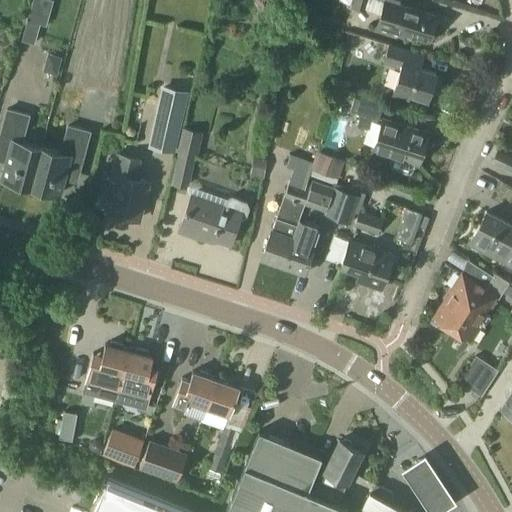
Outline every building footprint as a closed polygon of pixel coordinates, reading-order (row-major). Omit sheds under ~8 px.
[(40,23),(46,25),(53,0),(32,0),(21,40),(34,44),(40,23)] [(429,41),(438,15),(399,3),(400,0),(356,0),(354,7),(371,12),(374,0),(383,0),(385,1),(376,29),(404,38),(405,34),(429,41)] [(414,53),(389,44),(383,62),(400,68),(392,90),(408,96),(408,93),(427,99),(436,73),(410,64),(414,53)] [(48,53),(43,71),(57,75),(62,57),(48,53)] [(378,99),(347,89),(342,103),(374,113),(378,99)] [(161,98),(151,145),(174,150),(184,103),(161,98)] [(23,188),(24,184),(30,185),(41,147),(22,142),(29,114),(8,108),(0,135),(0,154),(8,156),(2,178),(9,180),(8,184),(23,188)] [(417,164),(427,133),(382,118),(372,149),(395,156),(391,168),(410,174),(413,163),(417,164)] [(78,176),(90,131),(68,125),(61,153),(41,147),(31,186),(37,187),(36,192),(51,196),(52,192),(60,194),(65,172),(78,176)] [(184,134),(180,151),(174,181),(188,184),(189,178),(190,178),(198,137),(184,134)] [(312,162),(310,167),(338,177),(345,159),(317,149),(313,159),(312,162)] [(511,156),(497,149),(491,161),(511,171),(511,156)] [(290,151),(286,163),(309,171),(310,167),(312,162),(313,159),(290,151)] [(139,160),(119,155),(110,187),(103,185),(97,205),(108,208),(108,210),(139,219),(149,182),(134,178),(139,160)] [(325,210),(324,213),(335,217),(350,223),(359,196),(334,186),(314,179),(311,187),(305,203),(325,210)] [(290,180),(273,228),(272,228),(261,259),(283,266),(298,224),(305,203),(311,187),(290,180)] [(208,234),(231,243),(241,216),(242,216),(248,214),(251,205),(248,200),(232,196),(227,199),(225,206),(192,194),(180,228),(207,238),(208,234)] [(98,207),(83,203),(78,224),(92,228),(98,207)] [(355,225),(376,233),(381,220),(359,212),(355,225)] [(511,226),(486,212),(470,242),(511,263),(511,226)] [(307,221),(305,227),(298,224),(283,266),(304,274),(315,244),(314,244),(320,226),(307,221)] [(400,222),(394,237),(412,243),(417,229),(400,222)] [(380,290),(392,256),(349,240),(340,266),(364,275),(361,283),(380,290)] [(469,261),(434,316),(470,339),(479,325),(476,323),(494,295),(498,297),(508,281),(494,272),(492,276),(469,261)] [(91,357),(88,369),(82,393),(114,401),(128,350),(121,348),(122,344),(110,341),(109,344),(105,343),(100,359),(91,357)] [(148,351),(136,348),(135,351),(128,350),(114,401),(145,410),(156,368),(149,366),(152,356),(147,355),(148,351)] [(481,395),(493,377),(498,370),(476,355),(471,363),(459,381),(481,395)] [(201,370),(199,374),(192,371),(189,380),(181,377),(172,403),(186,407),(188,400),(206,406),(215,379),(208,377),(210,373),(201,370)] [(223,427),(228,414),(229,415),(239,388),(215,379),(206,406),(201,419),(223,427)] [(298,412),(317,423),(335,393),(316,382),(298,412)] [(455,382),(449,392),(465,401),(470,391),(455,382)] [(511,390),(501,408),(511,415),(511,390)] [(71,443),(79,416),(66,412),(58,440),(71,443)] [(236,431),(224,426),(209,468),(221,473),(236,431)] [(112,430),(102,454),(132,466),(141,442),(112,430)] [(347,511),(349,509),(307,492),(321,457),(259,433),(226,511),(192,511),(107,476),(92,511),(347,511)] [(88,446),(88,447),(88,448),(88,449),(89,450),(89,451),(90,451),(90,452),(91,452),(91,453),(92,453),(93,453),(94,454),(95,454),(96,454),(97,453),(98,453),(99,453),(99,452),(100,452),(100,451),(101,451),(101,450),(102,449),(102,448),(102,447),(102,446),(102,445),(102,444),(101,444),(101,443),(101,442),(100,442),(100,441),(99,441),(99,440),(98,440),(97,440),(96,440),(96,439),(95,439),(94,439),(94,440),(93,440),(92,440),(91,440),(91,441),(90,441),(90,442),(89,443),(89,444),(88,444),(88,445),(88,446)] [(353,469),(362,451),(352,446),(352,442),(345,439),(342,441),(339,440),(324,471),(325,472),(316,490),(338,501),(341,494),(342,494),(347,483),(348,483),(354,469),(353,469)] [(176,480),(186,454),(148,440),(139,466),(176,480)] [(375,466),(389,476),(403,457),(389,447),(375,466)] [(400,468),(428,511),(439,511),(457,501),(424,452),(400,468)] [(406,511),(388,502),(393,493),(374,483),(358,511),(406,511)]
